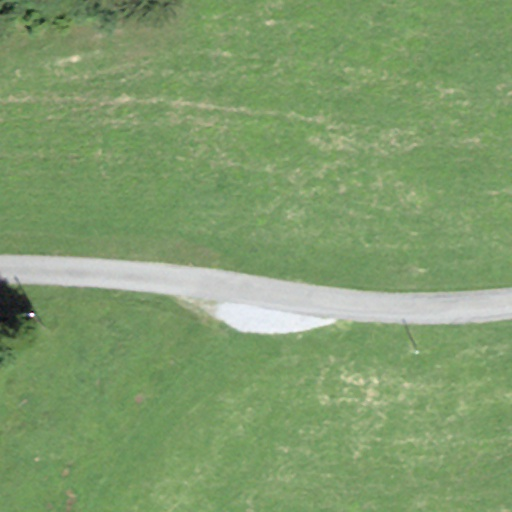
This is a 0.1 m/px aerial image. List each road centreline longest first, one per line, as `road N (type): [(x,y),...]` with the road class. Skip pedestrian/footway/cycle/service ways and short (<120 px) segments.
road 1 (track): [(511,299),(0,281)]
road 2 (track): [(35,511),(131,372),(225,289)]
